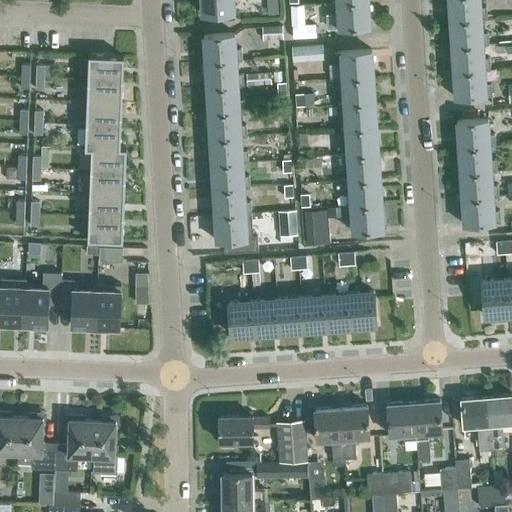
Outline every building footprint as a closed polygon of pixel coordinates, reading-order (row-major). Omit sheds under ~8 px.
[(233,0),(202,0),(203,13),(234,11),(233,0)] [(277,0),(267,0),(269,13),(279,12),(277,0)] [(370,25),(368,0),(355,0),(332,2),(333,12),(338,12),(339,27),(370,25)] [(449,0),(451,19),(487,17),(486,6),(480,6),(479,0),(449,0)] [(305,23),(304,4),(291,5),(293,38),(317,37),(316,22),(305,23)] [(487,17),(451,19),(452,45),(488,42),(488,31),(482,32),(481,17),(487,17)] [(283,25),(263,26),(263,39),(284,38),(283,25)] [(204,34),(206,60),(236,58),(236,59),(242,59),(241,47),(236,48),(235,32),(204,34)] [(488,43),(488,42),(452,45),(454,70),(490,68),(489,57),(484,57),(483,43),(488,43)] [(317,57),(317,43),(293,44),(293,58),(317,57)] [(342,62),(343,76),(373,74),(371,49),(335,51),(336,63),(342,62)] [(123,78),(124,55),(89,53),(89,77),(123,78)] [(243,84),(243,73),(237,73),(236,59),(236,58),(206,60),(207,86),(238,84),(243,84)] [(31,75),(31,63),(23,63),(22,75),(31,75)] [(45,76),(45,64),(37,63),(37,75),(45,76)] [(45,64),(45,76),(54,76),(54,64),(45,64)] [(490,68),(454,70),(455,96),(492,94),(491,82),(486,82),(485,69),(490,68)] [(273,82),(272,71),(247,73),(248,84),(273,82)] [(373,74),(343,76),(337,77),(338,88),(343,88),(344,102),(339,102),(339,103),(375,100),(373,74)] [(30,87),(31,75),(22,75),(22,87),(30,87)] [(44,88),(45,76),(37,75),(36,87),(44,88)] [(122,101),(123,78),(89,77),(88,100),(122,101)] [(286,82),(279,82),(279,94),(287,94),(286,82)] [(239,99),(238,84),(207,86),(209,111),(239,109),(239,110),(245,110),(244,98),(239,99)] [(305,93),(296,93),(297,105),(305,105),(305,93)] [(121,124),(122,101),(88,100),(87,123),(121,124)] [(377,126),(375,100),(339,103),(339,114),(345,113),(346,127),(340,128),(377,126)] [(21,120),(21,108),(13,108),(13,120),(21,120)] [(29,121),(29,109),(21,108),(21,120),(29,121)] [(500,116),(511,115),(511,108),(499,109),(500,116)] [(43,121),(43,109),(35,109),(35,121),(43,121)] [(240,124),(239,110),(239,109),(209,111),(210,137),(241,135),(247,135),(246,124),(240,124)] [(286,121),(286,109),(277,109),(278,122),(286,121)] [(457,120),(459,146),(495,143),(494,133),(489,133),(488,118),(457,120)] [(28,132),(29,121),(21,120),(20,132),(28,132)] [(42,133),(43,121),(35,121),(34,133),(42,133)] [(121,146),(121,124),(87,123),(86,147),(92,147),(92,146),(121,147),(121,146)] [(378,151),(377,126),(340,128),(341,139),(347,139),(348,153),(342,153),(342,154),(378,151)] [(308,144),(308,132),(299,133),(300,144),(308,144)] [(242,150),(241,135),(210,137),(212,162),(248,160),(247,149),(242,150)] [(495,144),(495,143),(459,146),(461,172),(497,169),(496,158),(490,159),(489,145),(495,144)] [(127,146),(121,146),(121,147),(92,146),(92,147),(91,169),(126,170),(127,146)] [(380,177),(378,151),(342,154),(343,164),(349,164),(349,178),(344,179),(380,177)] [(27,166),(27,154),(19,154),(19,166),(27,166)] [(41,167),(42,155),(33,154),(33,166),(41,167)] [(313,166),(313,157),(301,158),(301,166),(313,166)] [(292,159),(283,159),(284,171),(293,171),(292,159)] [(248,161),(248,160),(212,162),(214,188),(250,186),(249,175),(243,175),(243,161),(248,161)] [(27,178),(27,166),(19,166),(18,178),(27,178)] [(41,179),(41,167),(33,166),(33,178),(41,179)] [(125,193),(126,170),(91,169),(90,192),(125,193)] [(497,170),(497,169),(461,172),(462,197),(498,195),(498,184),(492,184),(491,170),(497,170)] [(382,203),(380,177),(344,179),(345,190),(350,190),(351,204),(345,204),(346,205),(382,203)] [(294,184),(285,185),(285,197),(294,196),(294,184)] [(250,186),(214,188),(215,214),(251,211),(251,200),(245,201),(244,186),(250,186)] [(124,216),(125,193),(90,192),(89,215),(124,216)] [(310,194),(301,194),(302,206),(311,206),(310,194)] [(500,221),(499,209),(494,210),(493,195),(498,195),(462,197),(464,223),(500,221)] [(25,212),(26,200),(18,199),(17,211),(25,212)] [(39,212),(40,200),(32,200),(31,212),(39,212)] [(383,228),(382,203),(346,205),(346,215),(352,215),(353,230),(383,228)] [(306,211),(308,243),(331,241),(328,209),(306,211)] [(297,210),(279,212),(281,235),(298,234),(297,210)] [(25,224),(25,212),(17,211),(17,223),(25,224)] [(258,235),(253,236),(252,212),(251,211),(215,214),(216,240),(224,239),(224,251),(258,249),(258,235)] [(39,224),(39,212),(31,212),(31,224),(39,224)] [(123,239),(124,216),(89,215),(89,238),(123,239)] [(505,252),(505,240),(496,241),(497,253),(505,252)] [(41,251),(41,242),(29,242),(29,250),(41,251)] [(99,253),(99,245),(87,244),(87,252),(99,253)] [(111,253),(111,245),(99,245),(99,253),(111,253)] [(355,251),(347,252),(348,264),(356,263),(355,251)] [(348,264),(347,252),(339,252),(340,265),(348,264)] [(307,255),(299,256),(300,268),(308,267),(307,255)] [(300,268),(299,256),(291,256),(292,268),(300,268)] [(259,258),(251,259),(252,271),(260,271),(259,258)] [(252,271),(251,259),(243,260),(244,272),(252,271)] [(43,285),(27,285),(26,285),(24,323),(48,324),(49,303),(61,304),(62,272),(44,271),(43,285)] [(136,271),(136,283),(149,283),(149,271),(136,271)] [(26,285),(27,285),(27,277),(0,276),(0,301),(1,301),(0,322),(24,323),(26,285)] [(509,313),(507,278),(483,279),(485,315),(509,313)] [(97,282),(97,287),(98,287),(96,326),(120,327),(122,283),(97,282)] [(98,287),(97,287),(74,286),(72,325),(96,326),(98,287)] [(375,290),(350,292),(353,325),(377,323),(375,290)] [(353,325),(350,292),(326,294),(329,327),(353,325)] [(329,327),(326,294),(302,295),(304,329),(329,327)] [(304,329),(302,295),(278,297),(280,330),(304,329)] [(280,330),(278,297),(253,299),(256,332),(280,330)] [(256,332),(253,299),(229,301),(232,334),(256,332)] [(511,421),(511,392),(487,394),(491,448),(495,447),(502,447),(504,446),(502,422),(511,421)] [(491,448),(487,394),(462,396),(464,425),(478,424),(480,448),(491,448)] [(441,398),(414,400),(417,436),(418,457),(430,456),(428,430),(443,429),(441,398)] [(417,436),(414,400),(387,402),(390,433),(404,432),(405,437),(417,436)] [(367,403),(341,405),(345,457),(357,456),(355,436),(370,435),(367,403)] [(345,457),(341,405),(314,407),(317,439),(331,438),(333,465),(345,465),(345,457)] [(0,450),(19,452),(20,415),(12,414),(12,410),(0,409),(0,450)] [(45,421),(46,411),(29,410),(29,415),(20,415),(19,452),(32,452),(31,468),(54,469),(56,442),(42,441),(43,421),(45,421)] [(92,455),(93,418),(85,417),(85,413),(68,412),(67,422),(69,422),(68,443),(56,442),(54,469),(78,470),(78,454),(92,455)] [(116,424),(118,424),(119,414),(102,414),(101,418),(93,418),(92,455),(91,470),(114,471),(116,424)] [(254,414),(219,414),(219,440),(254,440),(254,426),(270,426),(269,415),(254,416),(254,414)] [(309,460),(306,419),(294,420),(297,461),(309,460)] [(471,485),(469,458),(455,459),(456,466),(457,487),(458,487),(458,486),(471,485)] [(309,475),(309,460),(297,461),(257,462),(257,477),(309,475)] [(457,487),(456,466),(440,467),(442,488),(443,487),(443,488),(457,487)] [(412,490),(410,469),(383,471),(384,492),(397,491),(412,490)] [(503,483),(502,469),(493,469),(494,483),(503,483)] [(223,476),(220,476),(220,500),(265,499),(265,488),(252,488),(252,471),(223,472),(223,476)] [(384,492),(383,471),(367,473),(369,493),(372,493),(384,492)] [(39,472),(38,502),(50,503),(54,503),(54,490),(55,472),(39,472)] [(327,496),(325,476),(310,477),(311,498),(323,497),(327,496)] [(494,484),(495,504),(495,511),(508,511),(507,502),(506,502),(504,483),(494,484)] [(495,504),(494,484),(478,485),(479,505),(495,504)] [(442,488),(424,489),(424,496),(444,494),(443,488),(443,487),(442,488)] [(459,511),(458,487),(457,487),(443,488),(445,511),(459,511)] [(80,504),(81,491),(54,490),(54,503),(80,504)] [(398,511),(397,491),(384,492),(385,511),(398,511)] [(385,511),(384,492),(372,493),(373,511),(385,511)] [(270,499),(265,499),(220,500),(220,511),(263,511),(270,511),(270,499)] [(5,511),(16,511),(16,500),(6,500),(5,511)] [(79,511),(80,504),(54,503),(50,503),(49,511),(79,511)]
